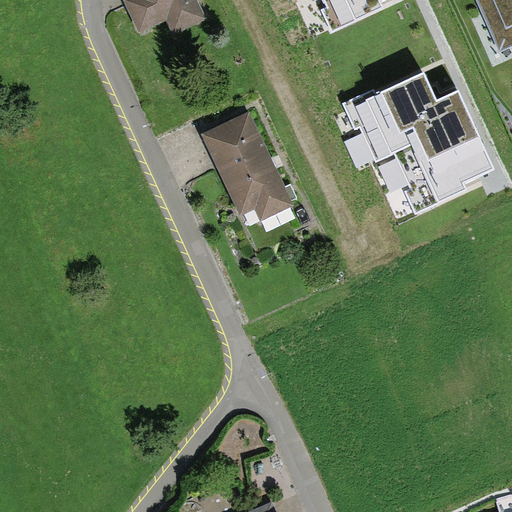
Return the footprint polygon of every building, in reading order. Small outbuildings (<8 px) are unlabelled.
[(197,0),(130,0),(123,4),(140,37),(167,24),(174,38),(208,22),(197,0)] [(325,0),(328,6),(320,10),(330,33),(387,7),(384,0),(325,0)] [(511,0),(476,0),(501,54),(511,49),(511,0)] [(395,152),(412,188),(403,192),(414,215),(471,189),(467,181),(492,170),(458,96),(437,106),(423,77),(378,98),(374,88),(343,102),(355,128),(361,125),(377,160),(395,152)] [(249,116),(202,139),(241,219),(255,212),(261,224),(294,208),(249,116)]
